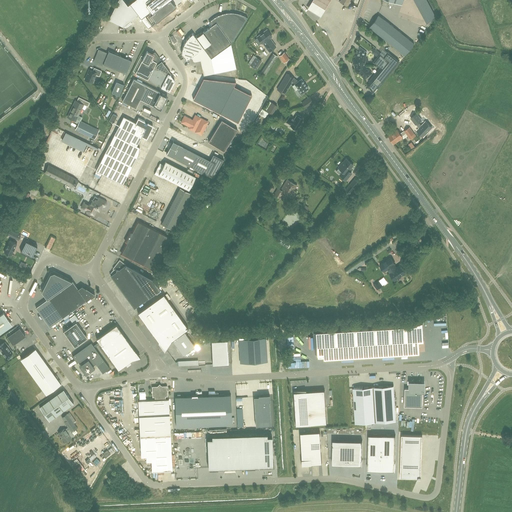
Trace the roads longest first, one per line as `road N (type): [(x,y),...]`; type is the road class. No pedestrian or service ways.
road 1 (unclassified): [(86,387),(85,397),(156,485),(330,479),(426,498),(438,487),(450,382),(445,362)]
road 2 (unclassified): [(157,373),(232,378),(445,362)]
road 3 (primary): [(487,297),(326,67)]
road 4 (unclassified): [(88,275),(186,82),(160,33)]
road 5 (unclassified): [(0,217),(93,36)]
road 6 (unclassified): [(88,275),(48,260),(22,305),(86,387)]
road 7 (unclassified): [(78,511),(67,475),(0,378)]
road 8 (unclassified): [(88,275),(156,359),(157,373)]
